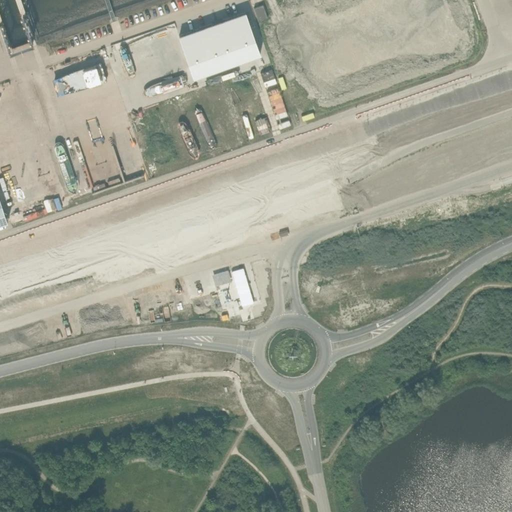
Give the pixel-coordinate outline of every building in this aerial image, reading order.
[(0,16),(0,31),(7,51),(35,41),(20,0),(15,0),(28,38),(10,45),(0,16)] [(258,20),(267,17),(263,4),(253,8),(258,20)] [(260,53),(245,11),(221,20),(212,23),(178,35),(179,37),(180,36),(182,42),(181,42),(193,77),(228,65),(228,64),(234,62),(234,63),(260,53)] [(273,130),(291,125),(274,68),(263,72),(273,108),(267,110),(273,130)] [(48,110),(49,100),(41,99),(39,108),(48,110)] [(260,133),(270,131),(267,117),(257,119),(260,133)] [(0,160),(38,150),(36,141),(0,150),(0,160)] [(46,207),(24,216),(26,221),(49,212),(46,207)]
